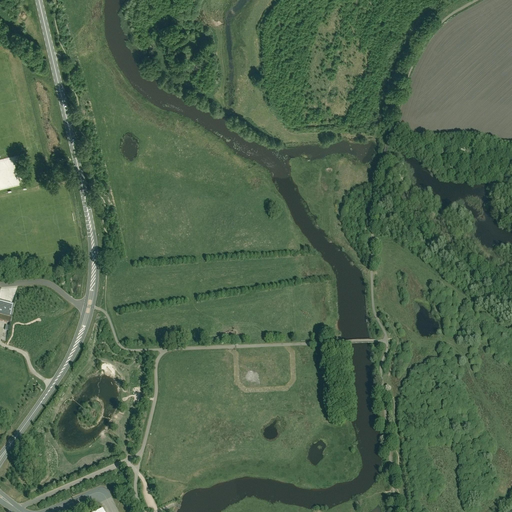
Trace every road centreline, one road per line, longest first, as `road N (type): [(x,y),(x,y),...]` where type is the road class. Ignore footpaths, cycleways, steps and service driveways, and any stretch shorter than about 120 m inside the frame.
road 1 (primary): [(83,190),(38,0)]
road 2 (primary): [(67,361),(87,325),(96,284),(83,190)]
road 3 (primary): [(83,190),(89,278),(67,361)]
road 4 (track): [(284,344),(293,379),(287,388),(246,390),(227,346)]
road 5 (unclassified): [(16,508),(134,457)]
